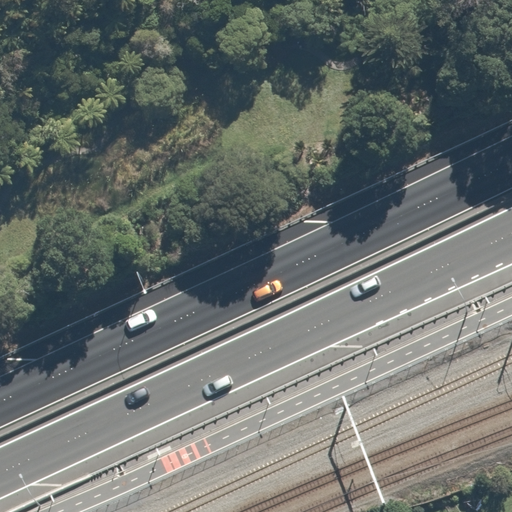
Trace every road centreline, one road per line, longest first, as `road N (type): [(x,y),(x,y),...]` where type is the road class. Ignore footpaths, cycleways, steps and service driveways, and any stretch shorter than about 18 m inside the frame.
road 1 (trunk): [(0,400),(511,158)]
road 2 (trunk): [(511,239),(0,469)]
